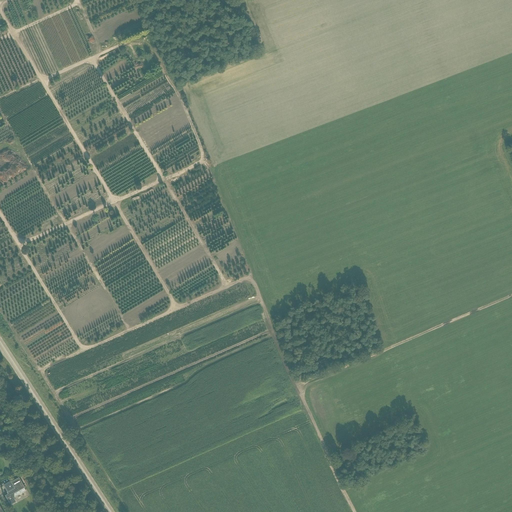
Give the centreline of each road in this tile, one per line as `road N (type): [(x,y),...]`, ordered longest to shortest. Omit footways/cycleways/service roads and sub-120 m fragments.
road 1 (track): [(511,295),(296,384),(354,511)]
road 2 (primary): [(111,511),(0,342)]
